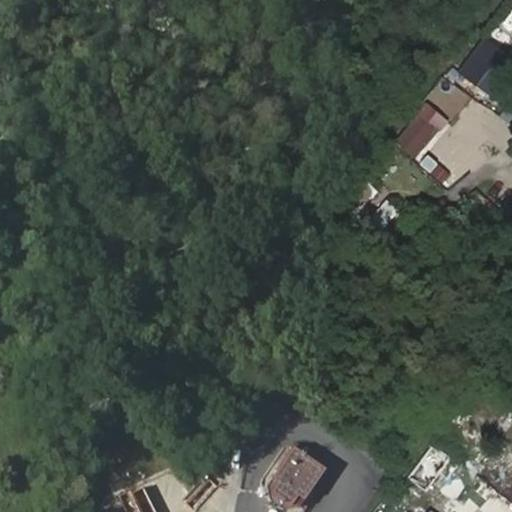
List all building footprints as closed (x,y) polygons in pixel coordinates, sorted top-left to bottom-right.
[(477,123),(487,107),(456,88),(446,104),(477,123)] [(419,112),(393,141),(414,160),(440,131),(419,112)] [(489,113),(487,167),(499,168),(502,113),(489,113)] [(368,182),(341,197),(349,211),(376,197),(368,182)] [(381,232),(397,207),(384,199),(368,225),(381,232)] [(293,443),(265,483),(268,498),(282,508),(297,507),(326,466),(293,443)] [(149,511),(143,486),(131,489),(137,511),(149,511)] [(463,511),(464,510),(449,503),(444,511),(463,511)]
